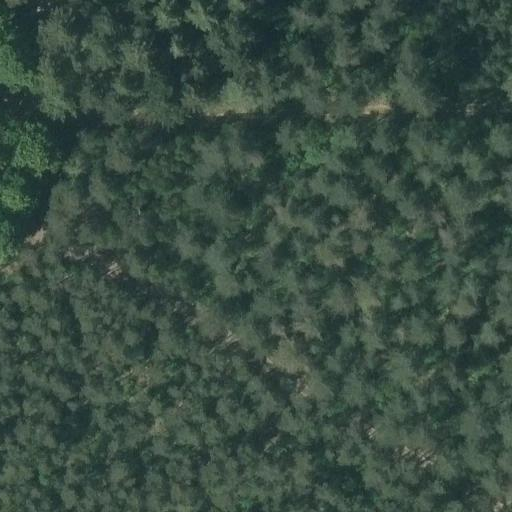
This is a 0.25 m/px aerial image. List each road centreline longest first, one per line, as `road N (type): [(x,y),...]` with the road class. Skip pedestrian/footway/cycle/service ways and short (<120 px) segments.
road 1 (track): [(503,511),(0,215)]
road 2 (track): [(0,107),(511,93)]
